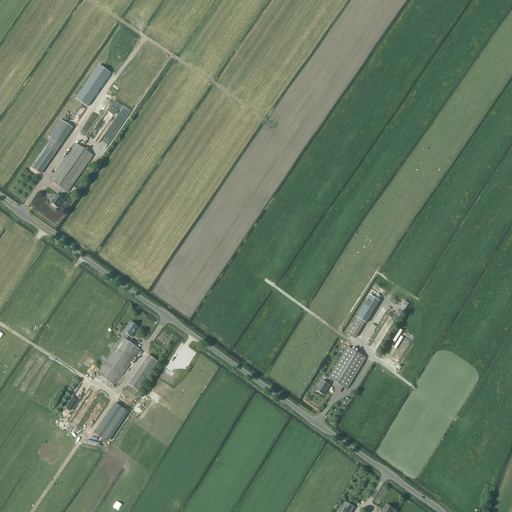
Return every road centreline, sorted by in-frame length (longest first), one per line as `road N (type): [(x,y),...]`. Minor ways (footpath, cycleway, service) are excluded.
road 1 (unclassified): [(442,511),(0,198)]
road 2 (track): [(0,323),(114,395)]
